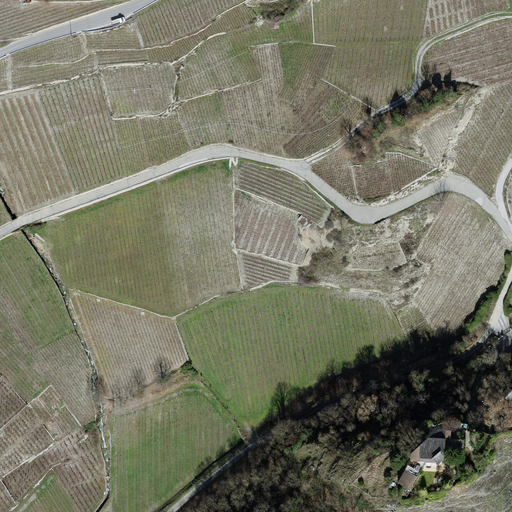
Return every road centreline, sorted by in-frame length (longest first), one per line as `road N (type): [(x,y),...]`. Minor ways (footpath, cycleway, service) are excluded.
road 1 (unclassified): [(0,234),(217,153),(301,172),(354,213),(377,216),(449,185),(511,235)]
road 2 (track): [(511,287),(487,352),(320,413),(179,511)]
road 3 (track): [(511,16),(422,51),(416,91),(295,170)]
road 4 (unclassified): [(0,53),(148,0)]
